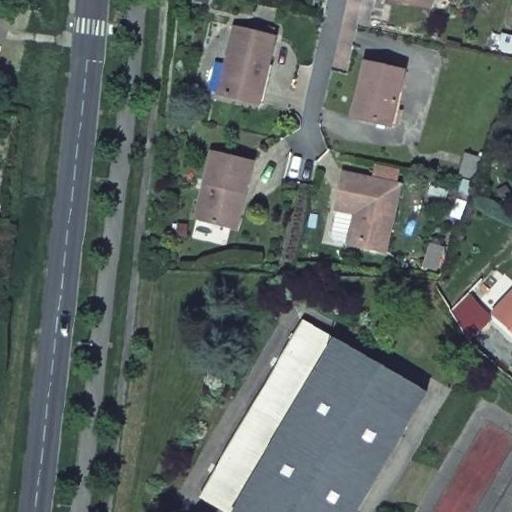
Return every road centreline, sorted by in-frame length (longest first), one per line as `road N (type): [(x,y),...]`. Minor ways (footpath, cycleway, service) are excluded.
road 1 (tertiary): [(36,511),(95,0)]
road 2 (residential): [(333,0),(309,135)]
